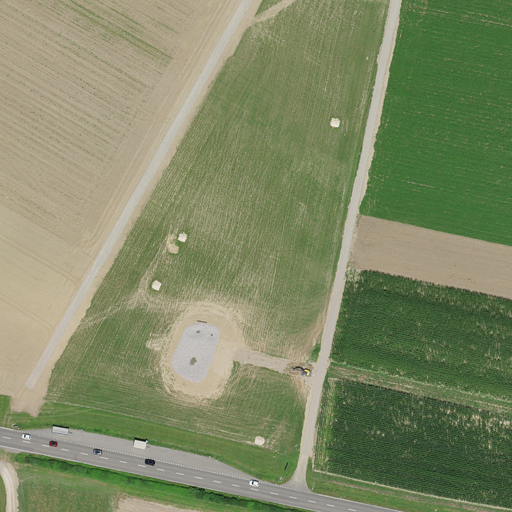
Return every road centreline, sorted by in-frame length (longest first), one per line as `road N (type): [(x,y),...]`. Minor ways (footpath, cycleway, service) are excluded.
road 1 (track): [(295,500),(397,0)]
road 2 (primary): [(0,438),(351,511)]
